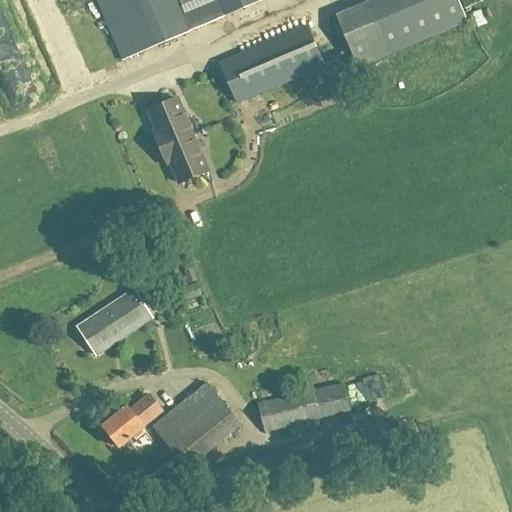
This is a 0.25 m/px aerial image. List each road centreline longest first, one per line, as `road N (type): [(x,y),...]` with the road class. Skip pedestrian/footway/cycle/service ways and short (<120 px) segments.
road 1 (unknown): [(300,0),(0,128)]
road 2 (tertiary): [(103,511),(0,410)]
